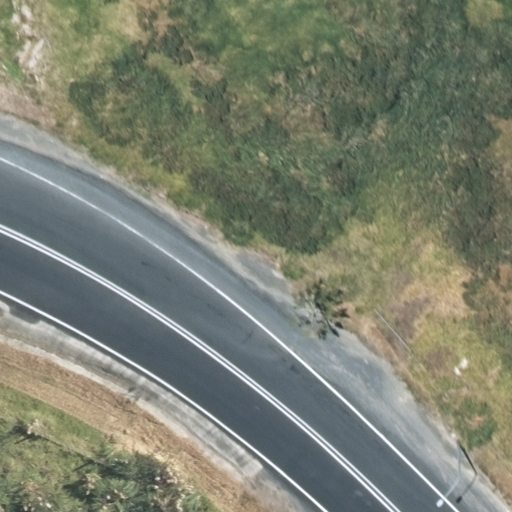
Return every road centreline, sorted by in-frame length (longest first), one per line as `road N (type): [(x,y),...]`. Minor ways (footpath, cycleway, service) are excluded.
road 1 (tertiary): [(385,511),(257,369),(139,288)]
road 2 (residential): [(139,288),(22,208),(0,202)]
